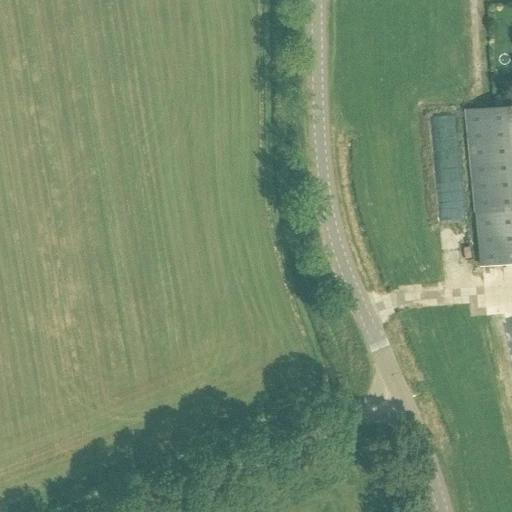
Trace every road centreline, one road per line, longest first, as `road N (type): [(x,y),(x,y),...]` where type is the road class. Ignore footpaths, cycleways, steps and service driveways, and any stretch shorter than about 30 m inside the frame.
road 1 (tertiary): [(396,399),(335,254),(322,183),(317,0)]
road 2 (unclassified): [(396,399),(142,511)]
road 3 (tertiary): [(438,511),(396,399)]
